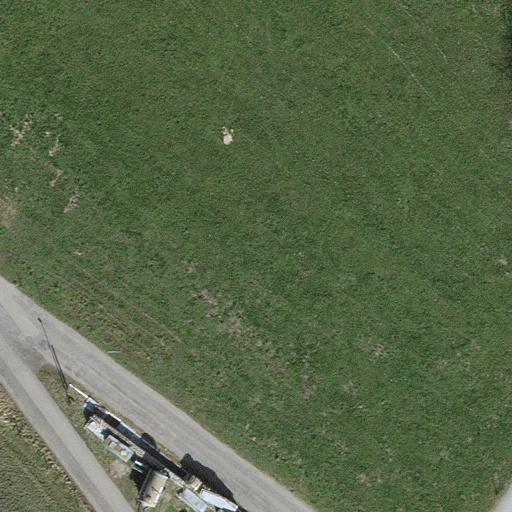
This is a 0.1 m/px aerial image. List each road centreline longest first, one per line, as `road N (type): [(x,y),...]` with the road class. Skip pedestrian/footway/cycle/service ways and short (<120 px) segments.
road 1 (unclassified): [(0,294),(283,511)]
road 2 (residential): [(0,356),(114,511)]
